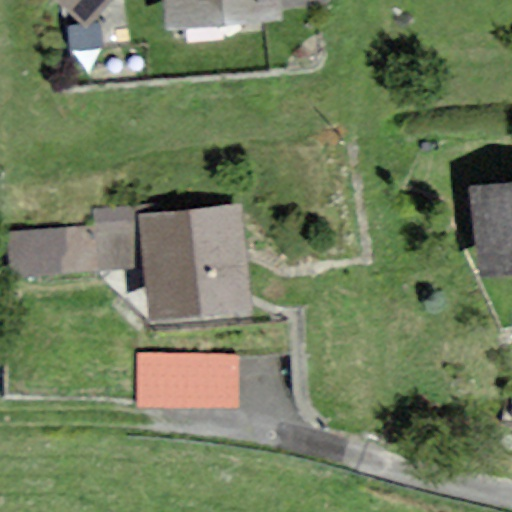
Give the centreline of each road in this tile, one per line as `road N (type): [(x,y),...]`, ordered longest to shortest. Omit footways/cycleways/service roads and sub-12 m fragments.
road 1 (residential): [(141,417),(320,442),(511,494)]
road 2 (track): [(0,415),(141,417)]
